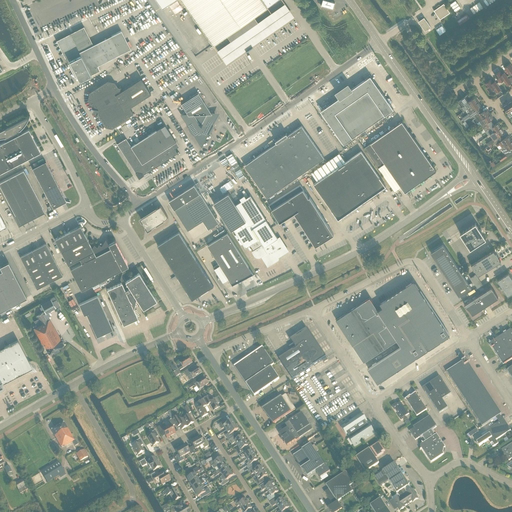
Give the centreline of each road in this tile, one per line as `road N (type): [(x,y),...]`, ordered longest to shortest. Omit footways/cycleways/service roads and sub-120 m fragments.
road 1 (unclassified): [(136,206),(379,42)]
road 2 (tertiary): [(200,323),(338,262),(439,198)]
road 3 (unclassified): [(468,338),(413,261),(312,309)]
road 4 (unclassified): [(136,206),(99,164),(53,87)]
road 5 (residential): [(119,511),(132,490),(72,385)]
road 6 (unclassified): [(310,511),(240,403)]
road 7 (tertiary): [(72,385),(180,332)]
road 8 (residential): [(197,511),(162,450),(205,425)]
